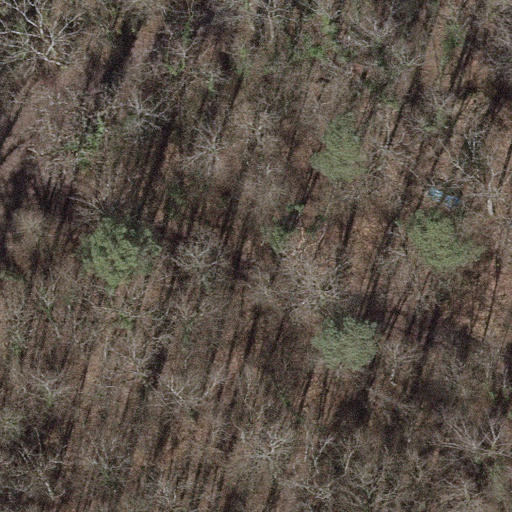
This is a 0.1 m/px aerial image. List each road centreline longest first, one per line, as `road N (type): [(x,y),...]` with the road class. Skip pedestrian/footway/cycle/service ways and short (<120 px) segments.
road 1 (track): [(511,367),(84,204),(24,152)]
road 2 (track): [(266,0),(98,87),(24,152),(0,149)]
